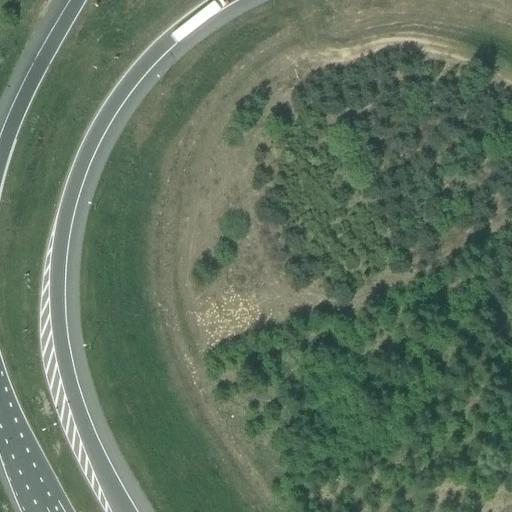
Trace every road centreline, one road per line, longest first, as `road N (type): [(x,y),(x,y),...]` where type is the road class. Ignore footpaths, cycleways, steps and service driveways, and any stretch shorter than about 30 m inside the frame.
road 1 (motorway): [(124,511),(65,360),(59,277),(68,213),(87,157),(123,94),(172,42),(232,0)]
road 2 (motorway): [(79,0),(23,99),(0,162)]
road 3 (motorway): [(0,395),(50,511)]
